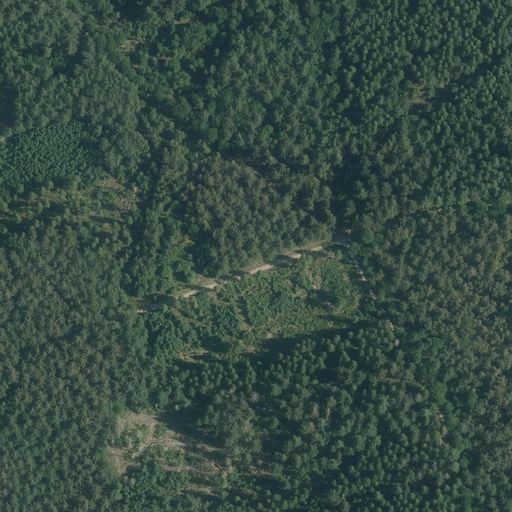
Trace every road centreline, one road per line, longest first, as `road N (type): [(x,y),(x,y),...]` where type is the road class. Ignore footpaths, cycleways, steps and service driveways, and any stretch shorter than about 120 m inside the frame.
road 1 (track): [(6,358),(342,238),(444,420),(461,479)]
road 2 (track): [(342,238),(448,208),(511,205)]
